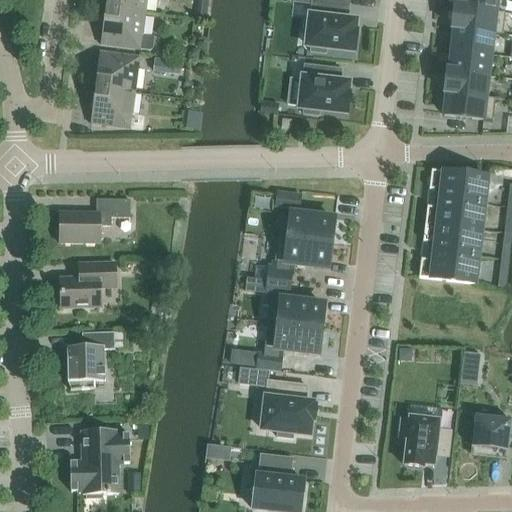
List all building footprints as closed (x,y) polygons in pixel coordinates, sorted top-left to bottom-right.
[(107,0),(106,10),(145,15),(146,0),(107,0)] [(456,0),(455,7),(455,9),(496,13),(497,0),(456,0)] [(349,9),(312,4),(307,47),(311,48),(310,53),(326,55),(327,49),(355,53),(357,33),(355,33),(356,22),(348,21),(349,9)] [(450,30),(450,31),(453,31),(453,30),(493,35),(503,37),(503,36),(505,15),(505,14),(496,13),(455,9),(455,7),(453,7),(453,8),(450,30)] [(142,35),(145,15),(106,10),(101,45),(152,52),(154,36),(142,35)] [(453,31),(450,51),(491,57),(493,35),(453,30),(453,31)] [(445,73),(488,78),(491,57),(450,51),(448,72),(445,72),(445,73)] [(189,56),(188,61),(198,61),(198,52),(193,52),(189,56)] [(100,53),(96,89),(135,94),(140,58),(100,53)] [(155,59),(153,73),(181,76),(182,62),(155,59)] [(291,80),(288,106),(300,107),(300,109),(304,110),(303,116),(319,118),(320,112),(348,115),(350,95),(348,95),(349,84),(340,83),(342,71),(305,67),(303,81),(291,80)] [(488,78),(445,73),(443,94),(495,100),(486,99),(488,78)] [(132,115),(135,94),(96,89),(91,124),(143,132),(145,119),(132,115)] [(495,100),(443,94),(443,95),(445,95),(443,117),(493,123),(495,100)] [(282,120),(282,129),(291,130),(291,121),(282,120)] [(488,178),(432,172),(430,191),(434,191),(433,200),(484,206),(488,178)] [(277,193),(276,205),(301,208),(302,196),(277,193)] [(433,200),(432,208),(428,208),(425,225),(481,232),(484,206),(433,200)] [(61,214),(60,245),(100,245),(100,227),(111,228),(111,220),(130,220),(130,201),(99,201),(98,214),(61,214)] [(280,215),(277,238),(332,245),(335,221),(290,216),(280,215)] [(425,225),(423,243),(428,243),(427,252),(478,258),(481,232),(425,225)] [(511,235),(504,235),(503,246),(511,247),(511,240),(511,235)] [(329,269),(332,245),(277,238),(274,269),(268,268),(267,280),(292,283),(293,271),(292,271),(293,265),(329,269)] [(510,258),(511,247),(503,246),(502,257),(510,258)] [(427,252),(426,261),(421,260),(419,279),(475,286),(478,258),(427,252)] [(501,261),(500,272),(508,273),(510,262),(501,261)] [(166,264),(151,265),(151,275),(166,275),(166,264)] [(76,280),(61,280),(62,310),(100,308),(99,288),(115,288),(115,265),(88,266),(77,266),(76,280)] [(256,267),(254,279),(258,279),(267,280),(268,268),(256,267)] [(507,284),(508,273),(500,272),(499,283),(507,284)] [(267,280),(265,293),(271,293),(290,296),(292,283),(267,280)] [(322,331),(325,307),(290,302),(290,296),(271,293),(267,324),(277,325),(322,331)] [(267,324),(264,357),(283,359),(284,350),(319,355),(322,331),(277,325),(267,324)] [(94,389),(94,382),(103,381),(103,350),(114,350),(114,334),(83,335),(83,348),(68,349),(68,363),(71,363),(71,390),(94,389)] [(400,350),(400,362),(406,362),(411,357),(412,350),(400,350)] [(478,377),(481,356),(465,354),(462,375),(478,377)] [(258,356),(256,368),(281,371),(283,359),(264,357),(258,356)] [(258,372),(256,387),(266,388),(266,389),(267,389),(268,382),(269,373),(258,372)] [(268,382),(267,389),(262,431),(278,433),(277,439),(293,440),(294,435),(310,436),(312,421),(313,407),(314,405),(306,404),(307,387),(268,382)] [(475,417),(471,453),(472,453),(506,457),(507,457),(511,421),(475,417)] [(439,422),(409,418),(409,422),(402,421),(400,439),(407,440),(404,466),(406,467),(406,466),(421,468),(423,469),(424,466),(434,467),(435,456),(448,458),(451,433),(438,431),(439,422)] [(77,463),(71,464),(71,469),(71,493),(83,493),(83,497),(87,497),(87,501),(103,500),(103,496),(119,496),(119,466),(131,465),(130,435),(118,436),(118,432),(82,433),(83,463),(77,463)] [(290,480),(288,480),(288,475),(291,475),(293,460),(261,456),(259,477),(257,477),(253,510),(268,511),(300,511),(304,482),(290,480)]
